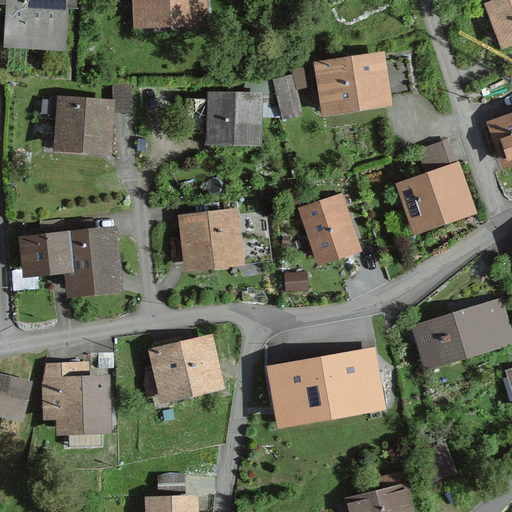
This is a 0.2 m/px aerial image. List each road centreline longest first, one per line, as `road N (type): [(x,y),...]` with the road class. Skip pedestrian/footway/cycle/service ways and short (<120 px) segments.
road 1 (residential): [(501,223),(387,297),(306,316),(256,316)]
road 2 (residential): [(256,316),(156,319),(0,347)]
road 3 (residential): [(501,223),(427,0)]
road 4 (residential): [(256,316),(221,511)]
